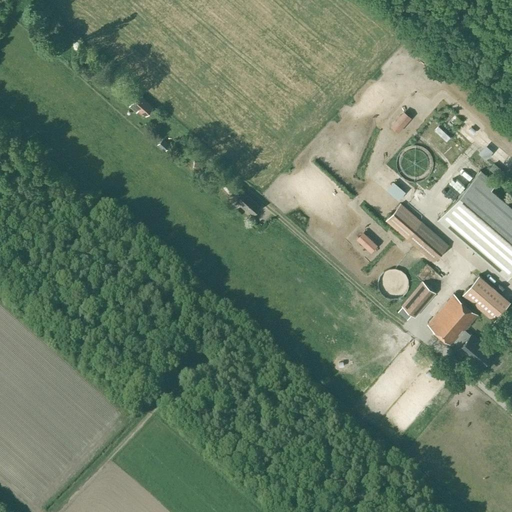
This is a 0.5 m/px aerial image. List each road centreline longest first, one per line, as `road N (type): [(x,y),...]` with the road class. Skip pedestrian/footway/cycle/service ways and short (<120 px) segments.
road 1 (track): [(455,511),(0,110)]
road 2 (track): [(56,511),(155,407),(173,402),(305,447),(337,482),(383,511)]
road 3 (track): [(414,327),(158,115)]
